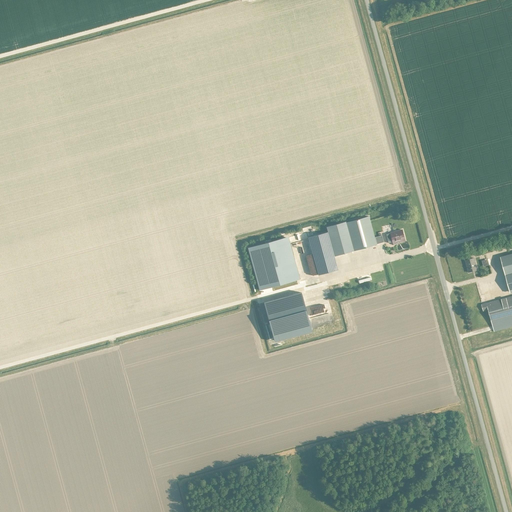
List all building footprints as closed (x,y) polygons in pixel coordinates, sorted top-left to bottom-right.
[(368,216),(347,222),(354,250),(375,244),(373,237),(368,216)] [(354,250),(346,222),(326,227),(327,231),(326,231),(333,256),(354,250)] [(389,232),(385,233),(386,235),(387,236),(388,236),(388,238),(387,239),(388,242),(392,241),(392,244),(393,244),(392,241),(398,239),(398,242),(404,240),(401,229),(389,232)] [(307,236),(318,274),(337,269),(333,256),(326,231),(307,236)] [(381,235),(373,237),(375,244),(383,242),(382,241),(381,236),(381,235)] [(287,237),(248,248),(259,289),(298,279),(287,237)] [(373,253),(382,250),(380,243),(371,245),(373,253)] [(511,253),(500,257),(509,291),(511,290),(511,253)] [(468,272),(477,269),(474,257),(465,260),(468,272)] [(311,329),(300,292),(263,302),(274,339),(311,329)] [(488,309),(492,324),(493,330),(511,324),(511,295),(481,304),(483,310),(488,309)]
